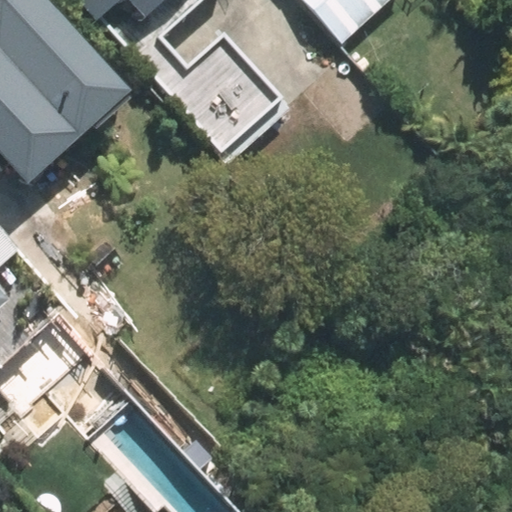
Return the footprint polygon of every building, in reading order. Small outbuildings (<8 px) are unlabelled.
[(123,93),(38,0),(0,0),(0,161),(21,185),(123,93)] [(164,0),(72,0),(90,19),(111,0),(119,0),(139,23),(164,0)] [(319,33),(288,0),(237,0),(206,30),(258,88),(319,33)] [(297,0),(335,42),(383,0),(297,0)] [(0,259),(10,250),(0,237),(0,259)]
